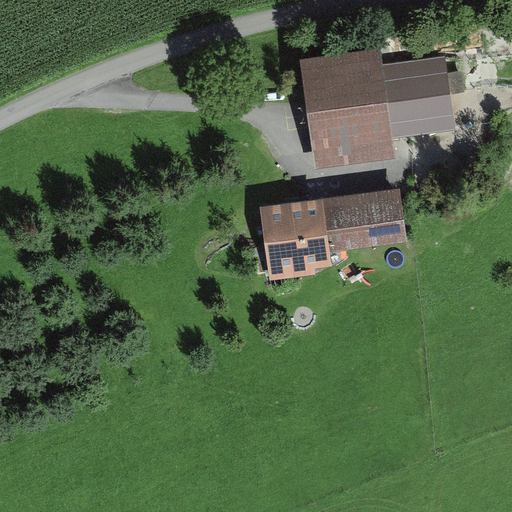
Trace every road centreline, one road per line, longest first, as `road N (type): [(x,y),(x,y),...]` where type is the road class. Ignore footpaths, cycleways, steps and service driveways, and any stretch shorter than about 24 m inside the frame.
road 1 (unclassified): [(380,0),(176,45),(0,120)]
road 2 (track): [(385,173),(312,175),(260,114),(124,98),(97,75)]
